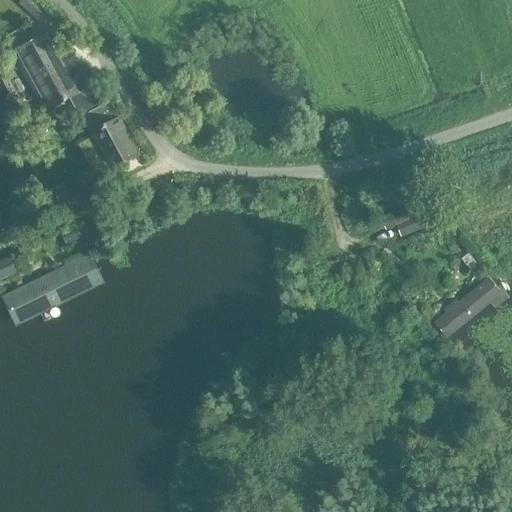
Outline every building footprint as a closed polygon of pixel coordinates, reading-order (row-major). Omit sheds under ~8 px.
[(49,12),(35,0),(21,0),(19,3),(40,22),(49,12)] [(19,48),(51,107),(76,94),(44,35),(19,48)] [(83,115),(99,145),(111,167),(137,153),(109,101),(101,105),(91,86),(76,95),(86,113),(83,115)] [(382,186),(383,208),(411,206),(409,184),(382,186)] [(420,215),(397,225),(402,236),(425,227),(420,215)] [(56,234),(63,252),(83,245),(76,227),(56,234)] [(410,322),(446,362),(511,301),(511,268),(494,249),(410,322)] [(0,258),(0,280),(15,273),(6,255),(0,258)]
